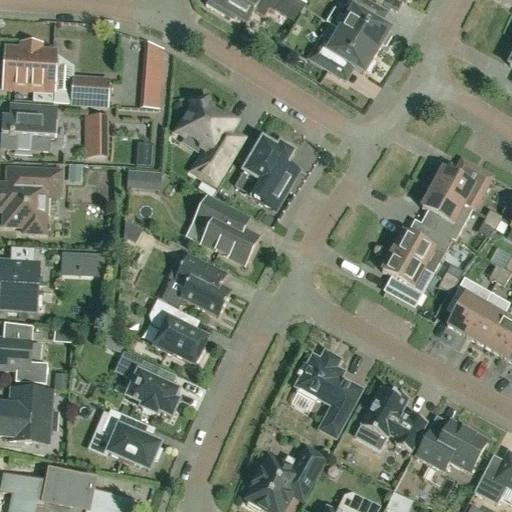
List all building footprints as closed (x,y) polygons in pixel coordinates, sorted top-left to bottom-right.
[(209,0),(205,9),(228,22),(231,18),(246,27),(253,15),(263,21),(268,12),(274,15),(282,0),(209,0)] [(385,50),(392,38),(389,36),(390,33),(381,28),(388,16),(375,10),(357,0),(345,0),(337,13),(347,19),(339,33),(377,56),(382,48),(385,50)] [(377,56),(339,33),(331,47),(321,41),(308,63),(331,77),(346,86),(354,73),(364,78),(365,75),(369,77),(376,66),(372,63),(377,56)] [(2,93),(54,97),(56,54),(41,53),(41,48),(21,47),(20,52),(5,51),(2,93)] [(149,61),(146,104),(157,105),(160,62),(149,61)] [(85,83),(73,82),(72,94),(71,109),(107,111),(109,84),(85,83)] [(244,140),(228,130),(232,124),(223,118),(221,122),(209,114),(206,102),(190,106),(192,112),(179,133),(203,147),(201,151),(205,153),(192,174),(215,188),(244,140)] [(23,122),(9,121),(0,120),(0,139),(1,139),(0,152),(48,155),(50,125),(55,125),(56,111),(24,109),(23,122)] [(86,120),(87,161),(105,161),(105,120),(86,120)] [(249,200),(273,215),(298,173),(288,167),(294,157),(279,148),(277,152),(262,143),(242,176),(258,185),(249,200)] [(432,192),(473,214),(491,180),(480,174),(474,171),(461,164),(453,178),(443,172),(432,192)] [(7,172),(6,188),(0,187),(0,214),(4,215),(3,230),(24,231),(24,237),(45,238),(46,199),(60,200),(61,174),(7,172)] [(161,177),(139,175),(127,175),(126,193),(138,194),(159,195),(161,177)] [(455,247),(473,214),(432,192),(421,212),(428,215),(440,222),(433,234),(451,244),(455,247)] [(257,243),(243,236),(251,221),(232,211),(231,214),(207,202),(194,226),(209,233),(202,248),(244,269),(257,243)] [(485,221),(498,228),(502,220),(489,213),(485,221)] [(414,224),(407,238),(421,246),(428,232),(433,234),(440,222),(428,215),(420,228),(414,224)] [(498,228),(494,235),(501,239),(509,224),(502,220),(498,228)] [(498,228),(485,221),(481,228),(494,235),(498,228)] [(494,235),(481,228),(476,237),(488,243),(494,235)] [(392,255),(433,278),(451,244),(433,234),(428,232),(421,246),(407,238),(403,236),(392,255)] [(496,267),(504,272),(511,259),(498,251),(489,266),(495,269),(496,267)] [(0,313),(26,315),(27,296),(37,296),(38,278),(29,278),(30,268),(34,268),(35,253),(11,252),(10,270),(0,269),(0,313)] [(103,279),(104,255),(62,255),(62,279),(103,279)] [(414,311),(433,278),(392,255),(381,275),(392,281),(384,295),(414,311)] [(212,269),(211,271),(186,259),(173,286),(185,292),(180,301),(218,321),(230,297),(220,292),(227,277),(212,269)] [(496,285),(504,272),(496,267),(495,269),(488,281),(496,285)] [(449,268),(446,274),(459,281),(463,276),(449,268)] [(511,276),(510,276),(504,272),(496,285),(503,289),(511,276)] [(441,282),(454,290),(459,281),(446,274),(441,282)] [(454,290),(441,282),(438,289),(451,296),(453,293),(454,290)] [(447,329),(466,340),(483,309),(490,298),(463,283),(456,295),(445,315),(453,319),(447,329)] [(483,309),(502,320),(509,309),(490,298),(483,309)] [(172,326),(178,314),(157,304),(148,320),(150,325),(163,332),(154,350),(171,359),(172,357),(194,368),(206,343),(172,326)] [(485,351),(502,320),(483,309),(466,340),(485,351)] [(504,362),(511,347),(511,325),(502,320),(485,351),(504,362)] [(32,330),(3,328),(2,345),(0,344),(0,372),(15,374),(14,386),(45,388),(47,368),(29,367),(32,330)] [(174,380),(133,361),(123,356),(115,375),(124,379),(134,384),(127,401),(142,408),(141,412),(155,418),(157,415),(170,421),(177,406),(173,404),(177,395),(169,391),(174,380)] [(354,408),(362,393),(340,382),(343,376),(335,372),(339,366),(323,357),(320,364),(312,359),(306,370),(303,368),(298,378),(301,380),(295,391),(299,392),(297,396),(314,405),(316,402),(331,410),(318,434),(335,443),(354,408)] [(380,455),(386,443),(388,439),(397,444),(395,448),(410,456),(426,426),(411,418),(409,422),(400,417),(408,402),(393,394),(392,398),(381,392),(368,415),(360,429),(354,441),(380,455)] [(51,396),(11,393),(9,409),(0,407),(0,439),(8,440),(7,445),(47,448),(51,396)] [(131,437),(137,424),(110,413),(100,436),(113,442),(107,457),(148,474),(153,463),(157,465),(161,453),(157,452),(159,448),(131,437)] [(436,423),(430,433),(442,440),(448,429),(436,423)] [(442,440),(430,433),(416,460),(443,475),(448,466),(469,477),(479,460),(487,445),(450,425),(448,429),(442,440)] [(303,507),(313,488),(327,463),(304,450),(296,465),(287,460),(283,467),(269,460),(262,473),(259,471),(248,489),(252,491),(245,503),(248,504),(246,508),(253,511),(284,511),(290,501),(303,507)] [(495,481),(484,475),(473,497),(497,509),(500,503),(506,491),(511,494),(511,458),(508,456),(502,467),(495,481)] [(490,466),(484,475),(495,481),(502,467),(492,462),(490,466)] [(95,483),(63,477),(49,474),(46,486),(3,477),(0,490),(0,494),(15,497),(12,511),(134,511),(136,505),(93,496),(95,483)] [(511,494),(506,491),(500,503),(511,509),(511,494)] [(378,511),(379,510),(351,497),(345,499),(338,511),(326,511),(378,511)] [(410,511),(413,506),(393,497),(385,511),(410,511)]
